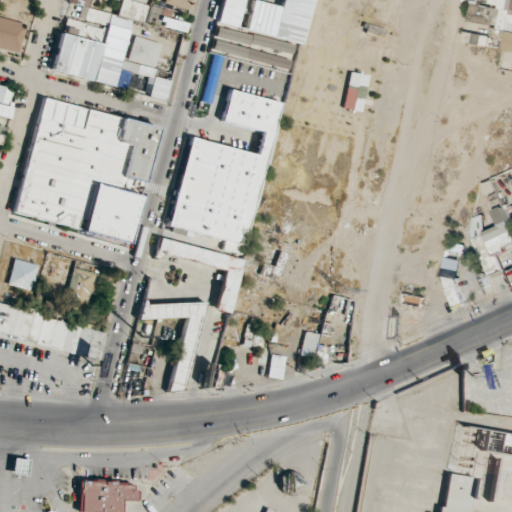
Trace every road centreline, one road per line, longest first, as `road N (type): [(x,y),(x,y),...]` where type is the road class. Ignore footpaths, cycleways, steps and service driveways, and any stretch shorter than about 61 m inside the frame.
road 1 (residential): [(96,442),(207,0)]
road 2 (primary): [(366,398),(511,332)]
road 3 (primary): [(511,311),(367,370)]
